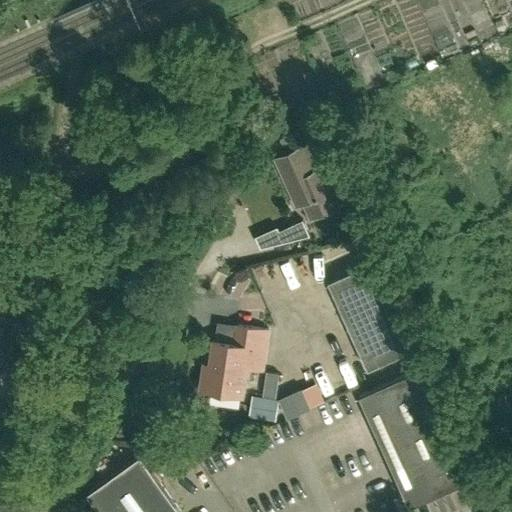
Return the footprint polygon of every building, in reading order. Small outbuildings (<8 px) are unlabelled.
[(337,64),(352,60),(348,48),(334,51),(337,64)] [(301,195),(311,216),(340,203),(323,166),(315,170),(304,145),(276,157),(294,198),(301,195)] [(304,218),(278,229),(283,240),(311,234),(304,218)] [(407,350),(368,263),(329,280),(368,368),(407,350)] [(207,388),(243,393),(248,357),(265,359),(269,327),(238,323),(236,341),(214,338),(207,388)] [(420,366),(360,393),(410,504),(470,477),(420,366)] [(267,372),(263,395),(275,397),(279,373),(267,372)] [(302,389),(279,399),(287,418),(310,408),(302,389)] [(279,399),(279,398),(253,394),(249,415),(276,419),(279,399)] [(181,511),(140,454),(86,492),(100,511),(181,511)] [(326,482),(334,501),(387,478),(379,460),(326,482)]
